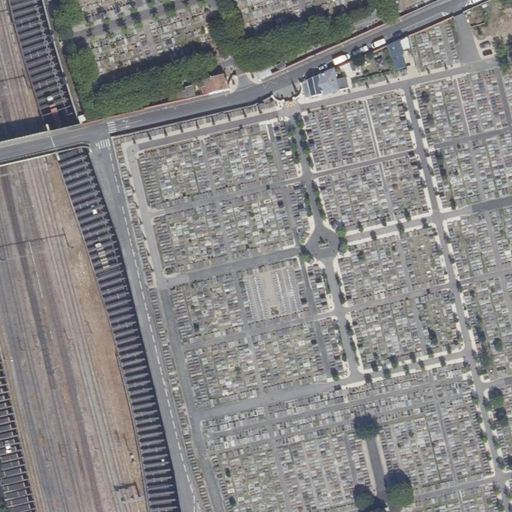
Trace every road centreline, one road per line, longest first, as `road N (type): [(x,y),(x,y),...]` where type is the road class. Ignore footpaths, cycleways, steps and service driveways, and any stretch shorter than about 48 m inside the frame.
road 1 (motorway): [(159,511),(123,337),(19,0)]
road 2 (residential): [(190,511),(100,131)]
road 3 (residential): [(466,0),(248,93),(100,131)]
